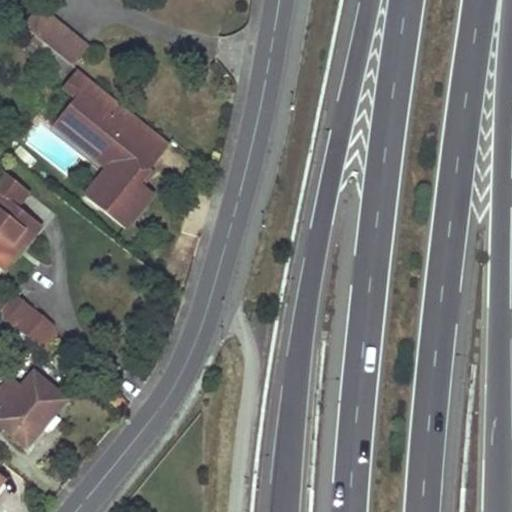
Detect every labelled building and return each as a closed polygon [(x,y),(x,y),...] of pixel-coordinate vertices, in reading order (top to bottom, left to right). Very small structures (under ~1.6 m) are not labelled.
[(45,45),(57,54),(71,66),(83,51),(77,45),(70,40),(73,36),(49,17),(34,35),(45,45)] [(45,45),(34,35),(24,47),(35,56),(45,45)] [(57,54),(45,45),(35,56),(47,66),(57,54)] [(57,54),(47,66),(62,78),(71,66),(57,54)] [(168,144),(76,69),(61,86),(75,98),(61,114),(76,126),(72,130),(108,162),(102,169),(80,196),(120,230),(149,197),(134,184),(168,144)] [(76,126),(61,114),(51,125),(102,169),(108,162),(72,130),(76,126)] [(30,146),(63,172),(76,156),(43,130),(30,146)] [(29,193),(1,171),(0,171),(0,263),(18,242),(24,247),(26,249),(42,228),(18,207),(29,193)] [(18,242),(0,263),(0,267),(6,273),(26,249),(24,247),(18,242)] [(30,307),(15,294),(0,312),(0,316),(14,328),(38,347),(55,325),(31,306),(30,307)] [(0,316),(0,331),(7,337),(14,328),(0,316)] [(0,424),(26,447),(46,424),(65,402),(32,373),(22,386),(3,407),(0,410),(0,424)] [(0,388),(0,404),(3,407),(22,386),(11,376),(0,388)]
